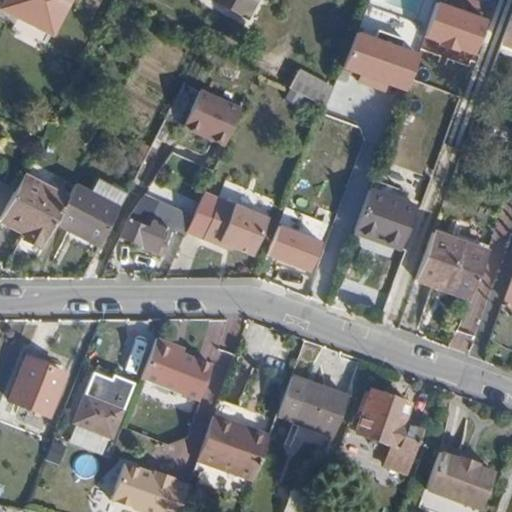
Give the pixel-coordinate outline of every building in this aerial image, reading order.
[(11,0),(6,9),(52,32),(67,0),(11,0)] [(212,0),(246,17),(254,0),(212,0)] [(484,22),(432,4),(422,41),(473,57),(484,22)] [(511,5),(500,41),(511,44),(511,5)] [(375,65),(362,98),(393,110),(406,75),(375,65)] [(292,88),(325,105),(333,86),(301,70),(292,88)] [(224,147),(238,108),(196,92),(181,130),(224,147)] [(134,161),(141,165),(151,146),(144,142),(134,161)] [(24,175),(0,220),(23,231),(20,238),(41,248),(54,222),(67,198),(24,175)] [(75,182),(67,198),(54,222),(57,224),(56,226),(77,237),(78,234),(99,245),(127,192),(99,177),(92,191),(75,182)] [(368,190),(388,197),(391,187),(371,180),(368,190)] [(361,208),(352,233),(400,251),(415,206),(388,197),(368,190),(361,208)] [(184,233),(201,238),(217,244),(219,240),(251,253),(267,216),(216,198),(202,193),(184,233)] [(336,229),(352,234),(352,233),(361,208),(347,203),(336,229)] [(128,220),(120,236),(161,254),(173,227),(153,218),(148,228),(128,220)] [(431,233),(414,283),(436,290),(439,283),(471,294),(486,253),(431,233)] [(283,236),(278,253),(322,270),(328,254),(283,236)] [(173,347),(154,339),(138,378),(197,402),(210,367),(180,355),(171,351),(173,347)] [(182,350),(173,347),(171,351),(180,355),(182,350)] [(22,360),(5,402),(44,417),(61,376),(22,360)] [(289,377),(274,417),(331,438),(336,424),(346,398),(289,377)] [(370,392),(356,431),(390,444),(383,465),(404,472),(412,453),(422,425),(410,420),(407,427),(400,425),(407,405),(403,403),(401,397),(390,393),(384,396),(370,392)] [(84,398),(72,425),(109,441),(120,414),(84,398)] [(210,417),(193,461),(250,482),(266,440),(236,429),(236,426),(210,417)] [(436,454),(423,491),(479,511),(492,475),(436,454)] [(135,511),(174,511),(183,487),(168,481),(170,478),(151,471),(150,475),(120,464),(106,501),(135,511)] [(275,500),(285,504),(290,493),(279,489),(275,500)] [(282,511),(303,511),(308,499),(290,493),(285,504),(282,511)]
